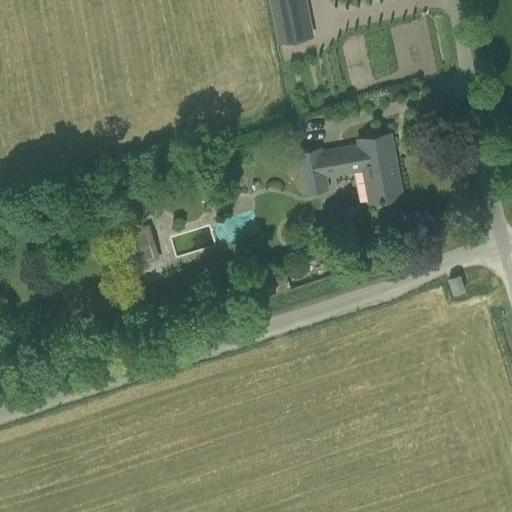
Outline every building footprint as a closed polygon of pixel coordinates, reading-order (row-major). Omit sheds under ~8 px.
[(267,0),(277,43),(311,36),(303,0),(267,0)] [(401,196),(390,133),(356,139),(358,146),(323,152),(322,146),(297,150),(304,193),(330,187),(327,175),(363,168),(369,202),(401,196)] [(131,242),(135,257),(153,251),(146,227),(128,232),(131,242)] [(54,266),(64,262),(60,251),(52,254),(53,258),(51,259),(54,266)] [(464,291),(463,288),(459,275),(448,278),(454,295),(464,291)] [(245,303),(290,289),(286,276),(241,290),(245,303)]
